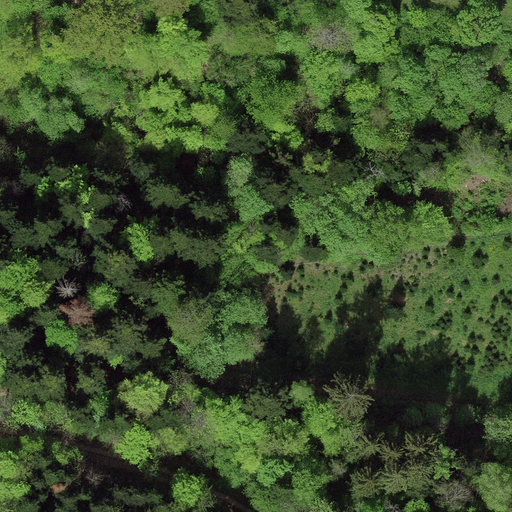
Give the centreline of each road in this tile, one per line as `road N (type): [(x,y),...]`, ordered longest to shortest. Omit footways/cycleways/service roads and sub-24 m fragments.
road 1 (track): [(486,391),(235,381),(36,388),(0,400)]
road 2 (track): [(0,434),(171,478),(228,511)]
